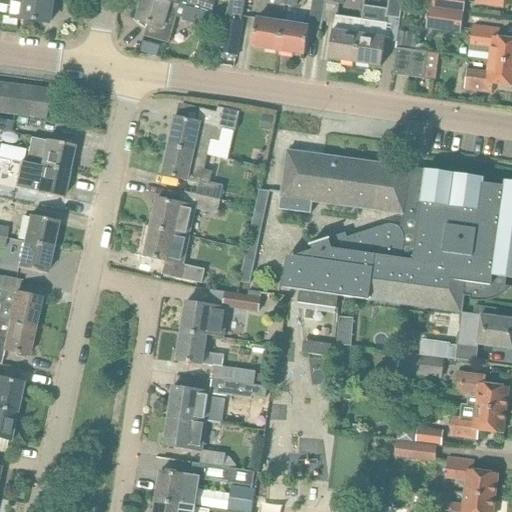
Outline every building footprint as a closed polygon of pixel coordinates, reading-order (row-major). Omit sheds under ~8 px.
[(0,0),(0,4),(11,7),(10,15),(10,17),(18,18),(49,23),(52,0),(0,0)] [(163,0),(141,0),(136,20),(147,23),(143,37),(168,44),(176,17),(182,18),(182,21),(207,28),(211,14),(206,12),(181,5),(170,2),(163,0)] [(163,0),(170,2),(181,5),(206,12),(209,2),(200,0),(163,0)] [(243,12),(244,0),(230,0),(229,9),(243,12)] [(390,0),(388,11),(387,17),(388,17),(399,19),(400,19),(400,16),(402,5),(403,0),(390,0)] [(432,0),(431,8),(462,13),(464,0),(432,0)] [(459,33),(462,13),(431,8),(429,7),(427,16),(426,16),(425,19),(427,20),(426,28),(459,33)] [(354,62),(361,19),(335,16),(333,30),(332,30),(328,58),(354,62)] [(278,51),(282,23),(256,19),(252,47),(278,51)] [(361,19),(354,62),(381,67),(385,38),(387,23),(361,19)] [(223,43),(221,55),(236,58),(238,45),(241,22),(226,20),(223,43)] [(282,23),(278,51),(304,55),(309,27),(282,23)] [(492,47),(491,60),(511,63),(511,39),(498,38),(499,30),(472,26),(470,44),(492,47)] [(396,48),(392,75),(434,80),(437,53),(431,52),(396,48)] [(468,57),(465,89),(492,92),(492,84),(511,86),(511,63),(491,60),(468,57)] [(0,113),(28,117),(45,120),(49,91),(0,84),(0,113)] [(174,117),(168,146),(208,154),(211,140),(218,141),(221,127),(235,130),(238,117),(199,108),(196,122),(174,117)] [(13,122),(0,118),(0,132),(10,135),(13,122)] [(25,163),(68,172),(74,146),(31,137),(25,163)] [(199,183),(196,195),(220,200),(223,185),(210,182),(212,171),(204,169),(208,154),(168,146),(162,175),(199,183)] [(390,225),(388,225),(345,236),(346,232),(308,245),(308,246),(309,245),(311,250),(312,251),(295,258),(287,257),(283,289),(299,291),(298,303),(299,303),(301,294),(337,299),(335,308),(337,308),(338,296),(459,312),(462,295),(468,296),(468,300),(471,301),(475,302),(478,302),(482,302),(485,302),(488,301),(492,300),(495,299),(498,298),(501,296),(504,294),(507,292),(509,290),(511,287),(505,286),(506,278),(511,278),(511,182),(504,181),(504,186),(483,183),(484,178),(425,170),(424,176),(409,174),(410,168),(402,167),(384,164),(327,156),(287,151),(281,196),(279,209),(309,214),(311,202),(401,214),(400,225),(398,228),(396,227),(394,226),(392,226),(390,225)] [(21,162),(15,188),(34,192),(62,199),(68,172),(25,163),(21,162)] [(257,189),(253,224),(263,225),(267,190),(257,189)] [(156,198),(150,227),(187,236),(194,208),(217,213),(220,200),(196,195),(185,192),(182,204),(156,198)] [(29,216),(24,242),(52,248),(57,222),(29,216)] [(0,225),(0,237),(7,238),(9,227),(0,225)] [(181,264),(187,236),(150,227),(144,256),(165,261),(162,274),(201,283),(204,269),(181,264)] [(247,250),(240,282),(250,284),(258,243),(249,241),(247,250)] [(52,248),(24,242),(18,268),(46,274),(52,248)] [(0,320),(34,328),(41,299),(0,289),(0,285),(2,277),(0,276),(0,320)] [(260,298),(225,293),(223,307),(258,312),(260,298)] [(218,310),(219,307),(185,302),(181,332),(207,335),(223,338),(227,311),(218,310)] [(511,319),(463,313),(459,345),(477,347),(477,345),(511,349),(511,319)] [(354,320),(340,319),(338,346),(352,347),(354,320)] [(0,364),(0,365),(3,351),(28,356),(34,328),(0,320),(0,364)] [(252,385),(254,372),(220,367),(222,355),(204,353),(207,335),(181,332),(176,361),(214,367),(212,380),(252,385)] [(330,357),(332,344),(312,342),(310,354),(330,357)] [(354,349),(337,348),(336,370),(353,370),(354,349)] [(442,365),(402,359),(399,376),(440,381),(442,365)] [(337,372),(336,390),(352,390),(353,372),(337,372)] [(461,404),(461,405),(505,411),(508,388),(484,385),(485,377),(458,373),(456,393),(468,395),(466,405),(461,404)] [(0,409),(16,412),(22,383),(0,378),(0,409)] [(212,380),(210,393),(251,400),(252,397),(265,399),(266,388),(252,385),(212,380)] [(221,424),(221,422),(225,397),(206,395),(207,392),(172,387),(168,416),(206,422),(221,424)] [(502,434),(505,411),(461,405),(459,418),(452,418),(450,435),(477,439),(478,431),(502,434)] [(0,439),(9,441),(16,412),(0,409),(0,439)] [(206,422),(168,416),(164,446),(198,451),(199,446),(202,446),(206,422)] [(257,417),(255,428),(263,429),(265,418),(257,417)] [(418,429),(416,441),(440,444),(442,432),(418,429)] [(436,447),(397,442),(394,457),(434,463),(436,447)] [(200,463),(223,467),(225,453),(202,450),(200,463)] [(465,493),(494,497),(497,474),(473,471),(474,463),(447,459),(445,477),(467,480),(465,493)] [(191,476),(160,472),(155,501),(195,507),(200,478),(237,483),(239,470),(223,467),(200,463),(193,462),(191,476)] [(227,511),(250,511),(254,492),(230,488),(227,511)] [(339,511),(352,511),(354,494),(342,493),(339,511)] [(492,511),(494,497),(465,493),(463,507),(441,504),(439,511),(492,511)] [(369,498),(367,511),(378,511),(380,499),(369,498)] [(194,511),(195,507),(155,501),(153,511),(194,511)]
